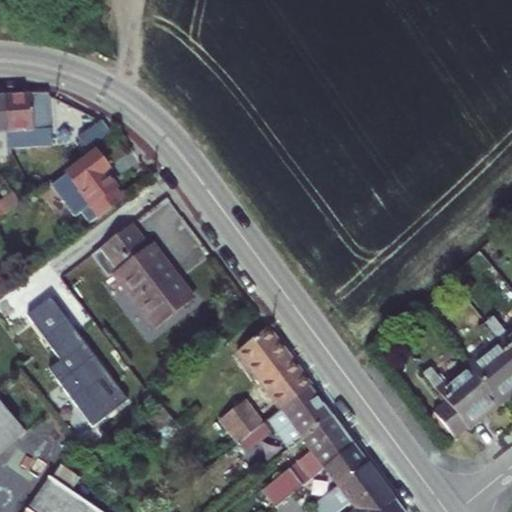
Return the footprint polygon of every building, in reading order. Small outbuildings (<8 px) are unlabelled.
[(52,147),(48,94),(15,96),(3,97),(7,150),(52,147)] [(89,224),(121,200),(114,191),(116,189),(105,174),(108,170),(96,156),(52,190),(74,219),(81,213),(89,224)] [(155,329),(193,300),(151,245),(147,247),(131,226),(100,250),(116,271),(113,274),(155,329)] [(51,299),(27,317),(61,362),(49,371),(92,429),(128,403),(51,299)] [(486,323),(511,355),(511,327),(507,332),(494,316),(486,323)] [(470,369),(497,401),(511,389),(511,355),(486,323),(479,328),(492,345),(481,354),(483,357),(470,369)] [(253,410),(264,424),(267,422),(310,388),(294,367),(267,331),(239,353),(259,381),(231,402),(243,417),(253,410)] [(479,416),(497,401),(470,369),(457,379),(455,375),(444,384),(430,368),(423,375),(448,406),(436,415),(455,439),(482,420),(479,416)] [(267,422),(289,450),(303,440),(331,417),(310,388),(267,422)] [(160,404),(142,425),(156,436),(174,415),(160,404)] [(0,405),(0,450),(22,432),(0,405)] [(262,489),(277,508),(325,469),(354,446),(331,417),(303,440),(310,450),(262,489)] [(132,429),(111,446),(125,463),(146,445),(132,429)] [(325,469),(338,488),(368,466),(354,446),(325,469)] [(323,511),(329,511),(337,511),(362,492),(367,500),(376,511),(403,511),(368,466),(338,488),(318,504),(323,511)] [(26,511),(97,511),(49,478),(26,511)] [(376,511),(367,500),(354,510),(351,511),(376,511)]
